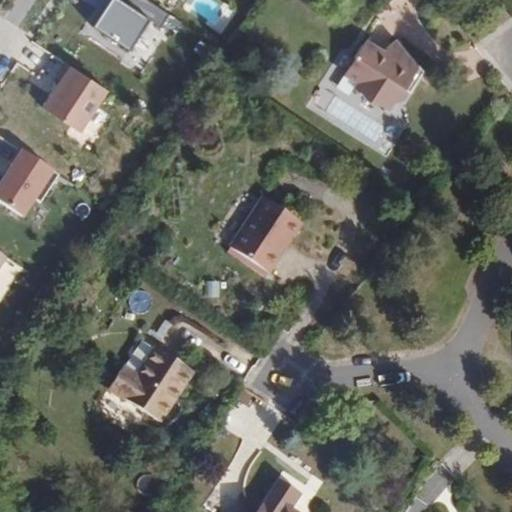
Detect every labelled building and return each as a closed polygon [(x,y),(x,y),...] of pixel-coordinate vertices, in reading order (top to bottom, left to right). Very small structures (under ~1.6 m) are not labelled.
[(148,23),(112,0),(110,0),(91,30),(127,54),(148,23)] [(409,85),(419,72),(394,47),(381,59),(366,49),(343,82),(355,91),(352,95),(386,118),(394,107),(398,110),(413,88),(409,85)] [(69,67),(41,112),(79,136),(108,91),(69,67)] [(56,177),(26,157),(0,196),(0,205),(26,223),(56,177)] [(302,228),(262,201),(260,204),(238,190),(192,258),(213,272),(228,250),(268,278),(302,228)] [(137,384),(155,357),(142,349),(124,376),(137,384)] [(157,429),(192,377),(157,354),(155,357),(137,384),(124,376),(121,374),(107,395),(157,429)] [(292,511),(303,497),(279,482),(258,511),(292,511)]
